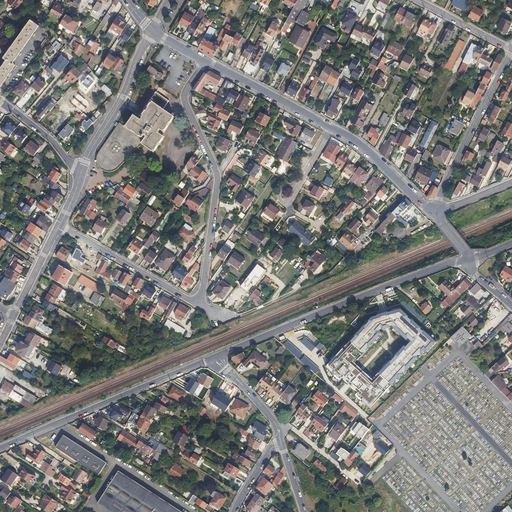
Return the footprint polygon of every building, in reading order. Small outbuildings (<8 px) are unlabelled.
[(7,0),(7,1),(16,8),(22,0),(7,0)] [(87,9),(90,11),(92,8),(96,3),(92,0),(87,9)] [(205,1),(204,0),(202,5),(208,8),(209,6),(210,4),(205,1)] [(288,17),(292,19),(296,21),(304,25),(310,14),(302,10),(307,0),(296,0),(293,8),(288,16),(288,17)] [(379,0),(378,4),(385,8),(389,0),(379,0)] [(465,0),(453,0),(451,4),(465,10),(469,2),(465,0)] [(92,8),(97,11),(102,4),(97,1),(96,3),(92,8)] [(55,3),(49,13),(59,19),(64,10),(59,6),(55,3)] [(474,6),(469,16),(478,20),(483,10),(484,7),(477,3),(475,6),(474,6)] [(90,11),(88,15),(93,18),(97,11),(92,8),(90,11)] [(400,8),(399,10),(394,18),(401,22),(407,12),(400,8)] [(356,27),(356,25),(354,24),(357,17),(353,15),(353,13),(354,11),(350,9),(341,26),(353,32),(356,27)] [(190,31),(194,34),(204,15),(205,13),(202,11),(197,19),(190,31)] [(180,22),(189,27),(195,17),(185,12),(180,22)] [(407,12),(401,22),(410,27),(416,16),(407,12)] [(107,13),(102,20),(106,22),(108,18),(110,16),(107,13)] [(66,14),(60,23),(72,31),(72,32),(74,33),(78,27),(76,25),(78,22),(66,14)] [(204,15),(194,34),(199,36),(201,32),(202,33),(206,25),(209,27),(210,26),(213,20),(204,15)] [(127,23),(117,17),(108,31),(118,37),(127,23)] [(284,25),(281,30),(285,32),(292,19),(288,17),(284,25)] [(496,27),(500,30),(506,19),(501,17),(496,27)] [(7,59),(0,67),(0,82),(2,84),(15,64),(13,62),(39,25),(30,19),(4,57),(7,59)] [(419,30),(427,34),(433,22),(425,19),(419,30)] [(506,19),(500,30),(505,32),(511,21),(506,19)] [(279,34),(281,30),(278,28),(280,24),(273,20),(266,32),(274,36),(274,35),(278,36),(279,34)] [(427,34),(420,47),(422,48),(425,42),(425,40),(427,37),(430,38),(437,24),(433,22),(427,34)] [(209,27),(198,47),(214,56),(223,39),(228,30),(230,26),(230,25),(228,24),(225,30),(223,29),(218,39),(216,38),(214,43),(209,40),(215,29),(210,26),(209,27)] [(444,27),(437,41),(445,45),(454,28),(449,25),(447,28),(444,27)] [(310,33),(297,26),(289,40),(295,43),(295,46),(298,47),(300,46),(303,40),(305,41),(310,33)] [(363,34),(373,39),(377,31),(368,26),(365,31),(363,34)] [(353,32),(350,38),(353,40),(355,37),(360,40),(363,34),(365,31),(359,28),(356,27),(353,32)] [(336,35),(323,28),(315,43),(319,45),(318,47),(323,49),(325,45),(322,43),(325,37),(333,41),(336,35)] [(229,42),(231,43),(234,37),(230,35),(231,32),(228,30),(223,39),(224,39),(220,47),(225,50),(229,42)] [(232,42),(238,46),(242,37),(243,36),(237,33),(232,42)] [(74,51),(79,56),(83,51),(81,50),(84,46),(79,44),(81,41),(77,37),(74,41),(73,42),(72,44),(76,47),(74,51)] [(242,37),(238,46),(241,48),(246,39),(242,37)] [(92,39),(87,47),(94,51),(99,44),(92,39)] [(259,39),(255,47),(257,49),(251,60),(257,63),(264,50),(260,48),(259,47),(262,41),(259,39)] [(458,39),(445,65),(450,68),(464,42),(458,39)] [(380,44),(375,41),(370,52),(379,57),(385,45),(382,43),(382,44),(380,44)] [(403,47),(391,41),(390,44),(402,50),(403,47)] [(247,43),(242,54),(249,58),(255,47),(247,43)] [(458,71),(464,74),(473,57),(473,55),(478,46),(472,43),(458,71)] [(389,45),(386,50),(398,56),(401,51),(389,45)] [(479,60),(480,58),(482,54),(484,49),(478,46),(473,55),(473,57),(479,60)] [(70,60),(60,53),(47,71),(58,78),(70,60)] [(109,63),(111,65),(116,58),(109,53),(105,60),(106,60),(105,61),(108,62),(107,64),(108,64),(109,63)] [(400,65),(408,69),(414,58),(406,54),(400,65)] [(486,56),(482,54),(480,58),(479,60),(478,61),(489,67),(489,66),(491,63),(493,59),(489,57),(489,56),(489,55),(488,55),(487,55),(486,55),(486,56)] [(489,67),(487,71),(494,75),(503,58),(498,55),(497,55),(496,55),(493,61),(494,62),(491,68),(490,67),(489,66),(489,67)] [(116,58),(111,65),(117,69),(116,71),(118,72),(119,70),(122,72),(126,65),(122,63),(124,60),(117,56),(116,58)] [(270,69),(275,60),(267,56),(261,67),(265,69),(266,67),(270,69)] [(351,56),(346,64),(354,69),(351,75),(355,77),(355,78),(359,79),(365,67),(359,64),(360,61),(351,56)] [(423,57),(412,76),(416,78),(416,77),(426,82),(433,68),(423,63),(426,58),(423,57)] [(379,63),(377,67),(384,71),(387,66),(383,64),(385,60),(382,58),(380,63),(379,63)] [(379,63),(372,59),(370,63),(377,67),(379,63)] [(282,61),(277,71),(281,73),(282,72),(287,75),(292,66),(282,61)] [(325,80),(327,81),(333,70),(333,69),(332,68),(325,65),(319,77),(325,80)] [(66,75),(69,77),(77,68),(74,66),(66,75)] [(150,66),(147,70),(160,79),(163,75),(150,66)] [(77,68),(69,77),(75,82),(79,77),(82,73),(77,68)] [(92,70),(89,75),(95,80),(98,77),(92,70)] [(333,70),(327,81),(335,85),(341,74),(333,70)] [(79,77),(83,81),(89,75),(87,73),(84,71),(82,73),(79,77)] [(487,71),(481,82),(483,83),(487,85),(489,81),(488,80),(490,77),(492,78),(494,75),(487,71)] [(199,80),(193,90),(203,95),(218,102),(223,105),(228,97),(230,93),(231,90),(234,85),(227,80),(223,87),(229,91),(224,100),(202,89),(207,79),(214,82),(214,84),(217,86),(222,78),(210,72),(204,73),(199,80)] [(378,72),(372,83),(382,88),(385,83),(381,81),(384,75),(378,72)] [(89,75),(83,81),(81,84),(88,89),(95,80),(89,75)] [(46,83),(38,77),(32,85),(40,92),(46,83)] [(14,91),(22,97),(30,87),(23,80),(14,91)] [(286,93),(296,98),(300,90),(299,90),(300,88),(300,87),(291,82),(286,93)] [(345,82),(341,90),(350,95),(354,87),(345,82)] [(409,82),(403,94),(410,97),(416,86),(409,82)] [(476,93),(481,95),(485,85),(482,84),(483,83),(481,82),(476,93)] [(108,94),(111,89),(105,84),(101,88),(108,94)] [(500,99),(505,101),(511,88),(508,86),(505,92),(503,91),(500,99)] [(300,98),(306,101),(311,92),(305,88),(300,98)] [(357,88),(352,97),(359,100),(364,92),(357,88)] [(230,93),(228,97),(236,101),(240,95),(231,90),(230,93)] [(475,94),(468,90),(465,95),(462,94),(458,101),(462,102),(463,101),(466,103),(470,105),(475,94)] [(142,144),(144,146),(154,152),(164,137),(158,133),(160,130),(164,132),(175,117),(163,109),(169,101),(156,92),(149,101),(139,116),(137,118),(134,115),(126,127),(144,140),(142,144)] [(480,100),(481,101),(483,97),(481,95),(476,93),(475,94),(470,105),(470,106),(473,108),(474,106),(477,101),(479,101),(480,100)] [(240,95),(234,107),(244,111),(250,99),(240,95)] [(335,98),(327,114),(332,117),(334,113),(336,115),(338,111),(336,110),(337,107),(338,108),(341,101),(335,98)] [(62,99),(58,104),(62,108),(66,102),(62,99)] [(50,100),(38,115),(41,117),(48,109),(50,111),(55,105),(50,100)] [(362,101),(356,112),(363,116),(366,110),(369,112),(372,106),(362,101)] [(219,117),(222,119),(227,121),(231,112),(222,108),(223,105),(218,102),(215,109),(218,111),(221,112),(219,117)] [(402,113),(411,118),(412,116),(417,106),(412,103),(411,106),(407,104),(402,113)] [(487,124),(492,126),(501,109),(496,106),(488,121),(489,121),(487,124)] [(103,170),(104,171),(107,172),(110,172),(111,172),(113,172),(115,171),(117,170),(119,168),(125,161),(137,149),(142,144),(144,140),(126,127),(134,115),(137,118),(139,116),(131,110),(121,124),(119,123),(116,128),(108,139),(107,141),(99,151),(99,152),(98,153),(98,154),(97,156),(97,157),(97,159),(97,162),(98,164),(98,166),(100,168),(101,169),(103,170)] [(363,116),(356,112),(350,124),(360,129),(363,124),(360,122),(363,116)] [(380,122),(378,125),(383,128),(390,115),(384,112),(379,121),(380,122)] [(81,116),(85,119),(87,121),(89,119),(84,113),(81,116)] [(260,113),(256,121),(266,127),(270,118),(260,113)] [(216,116),(211,114),(208,119),(212,121),(209,127),(216,131),(222,119),(219,117),(216,116)] [(83,127),(87,130),(89,127),(93,123),(89,119),(87,121),(85,119),(82,123),(85,125),(83,127)] [(455,119),(450,131),(458,135),(464,124),(455,119)] [(293,130),(299,133),(302,127),(287,120),(285,124),(294,128),(293,130)] [(406,128),(418,136),(423,127),(411,120),(406,128)] [(231,123),(227,132),(231,135),(233,130),(240,133),(243,127),(232,121),(231,123)] [(404,121),(400,129),(404,131),(407,125),(408,123),(404,121)] [(421,145),(427,148),(439,124),(433,121),(421,145)] [(9,122),(3,130),(11,135),(17,128),(9,122)] [(511,124),(507,122),(501,133),(509,137),(510,135),(511,132),(511,131),(511,130),(511,124)] [(67,124),(59,134),(64,138),(67,135),(68,137),(72,133),(71,132),(73,129),(67,124)] [(372,126),(367,135),(372,137),(370,141),(375,143),(377,139),(376,138),(378,135),(377,134),(377,133),(378,133),(380,129),(377,127),(376,129),(372,126)] [(305,128),(300,137),(310,143),(315,134),(305,128)] [(476,142),(482,145),(487,137),(490,131),(483,128),(476,142)] [(382,145),(378,151),(387,157),(393,147),(390,146),(390,145),(392,141),(398,143),(398,144),(404,134),(403,133),(404,131),(400,129),(396,137),(390,135),(383,146),(382,145)] [(250,144),(254,146),(257,143),(261,136),(250,130),(246,136),(252,140),(250,144)] [(280,159),(283,161),(285,161),(288,163),(298,143),(294,141),(287,137),(286,138),(279,134),(277,137),(285,141),(276,157),(280,159)] [(398,144),(398,143),(398,144),(402,146),(400,151),(404,154),(412,138),(405,135),(404,134),(398,144)] [(224,138),(221,137),(217,147),(226,151),(230,141),(224,138)] [(496,155),(497,155),(499,151),(500,152),(504,144),(497,140),(491,152),(496,155)] [(16,148),(7,141),(3,147),(4,147),(2,150),(11,156),(16,148)] [(31,141),(25,149),(34,155),(40,148),(31,141)] [(336,162),(339,157),(336,156),(341,148),(331,142),(326,151),(327,151),(324,156),(336,162)] [(440,146),(435,157),(445,162),(451,151),(440,146)] [(478,154),(484,156),(487,150),(481,147),(480,150),(478,154)] [(409,148),(405,158),(413,162),(415,158),(418,153),(409,148)] [(467,150),(464,156),(471,160),(474,154),(467,150)] [(260,157),(257,161),(266,167),(272,157),(264,151),(260,157)] [(348,158),(341,153),(339,157),(336,162),(335,163),(342,167),(348,158)] [(34,160),(40,164),(43,160),(37,155),(34,160)] [(511,161),(502,156),(498,166),(505,169),(506,167),(508,168),(511,161)] [(185,167),(191,171),(194,166),(196,167),(199,161),(192,157),(185,167)] [(40,164),(40,165),(36,169),(38,170),(46,160),(44,159),(43,160),(40,164)] [(40,165),(34,161),(30,167),(35,170),(36,170),(36,169),(40,165)] [(483,169),(481,174),(485,176),(492,163),(487,161),(483,169)] [(350,162),(343,171),(352,178),(358,168),(350,162)] [(247,173),(251,175),(257,179),(264,169),(255,163),(250,170),(249,169),(247,173)] [(191,171),(189,173),(201,182),(206,174),(196,167),(194,166),(191,171)] [(421,166),(417,176),(422,179),(421,180),(427,183),(432,172),(421,166)] [(48,178),(52,180),(56,183),(62,175),(57,172),(59,170),(59,169),(56,167),(55,168),(48,178)] [(352,178),(351,179),(360,185),(368,173),(359,168),(358,168),(352,178)] [(474,175),(470,182),(478,186),(483,178),(480,176),(480,175),(481,174),(483,169),(480,168),(476,175),(474,174),(474,175)] [(138,171),(134,177),(139,181),(143,175),(138,171)] [(465,171),(464,174),(461,180),(466,182),(467,181),(468,182),(470,183),(470,182),(474,175),(472,174),(468,173),(465,171)] [(41,173),(37,180),(49,187),(50,186),(56,190),(59,185),(56,183),(52,180),(48,178),(41,173)] [(232,176),(228,183),(233,186),(231,189),(235,192),(242,182),(232,176)] [(327,176),(324,182),(331,186),(334,180),(327,176)] [(375,185),(378,188),(384,181),(378,177),(376,179),(373,177),(369,183),(374,187),(375,185)] [(435,180),(428,194),(426,199),(434,197),(441,183),(435,180)] [(130,200),(133,202),(137,205),(140,201),(135,198),(139,192),(140,192),(143,189),(148,193),(147,196),(148,197),(153,190),(140,182),(138,185),(139,187),(137,190),(130,200)] [(462,185),(464,186),(465,184),(460,182),(452,196),(454,197),(455,197),(456,195),(457,195),(462,185)] [(115,196),(127,203),(130,200),(137,190),(129,185),(124,192),(120,189),(115,196)] [(316,185),(311,194),(318,198),(324,189),(316,185)] [(388,190),(384,186),(377,194),(381,197),(381,198),(384,201),(388,196),(385,193),(388,190)] [(182,197),(178,195),(174,202),(180,207),(189,194),(188,191),(187,190),(184,194),(182,197)] [(244,191),(238,201),(247,207),(253,197),(244,191)] [(48,195),(45,198),(54,204),(56,201),(59,203),(63,197),(56,192),(52,198),(48,195)] [(154,194),(148,203),(151,205),(157,196),(154,194)] [(191,197),(186,203),(189,205),(190,204),(198,210),(203,202),(195,197),(193,199),(191,197)] [(45,198),(44,202),(50,206),(52,207),(54,204),(45,198)] [(404,211),(412,203),(406,198),(394,211),(392,213),(395,216),(398,213),(400,214),(403,211),(404,211)] [(83,208),(81,213),(84,215),(87,210),(87,209),(92,201),(88,199),(84,208),(83,208)] [(349,199),(346,203),(347,204),(341,211),(342,211),(337,217),(340,220),(347,212),(348,213),(351,211),(349,209),(354,204),(349,199)] [(44,202),(41,200),(39,204),(35,201),(33,204),(44,212),(45,212),(50,206),(44,202)] [(93,200),(85,214),(94,219),(97,214),(93,212),(98,203),(93,200)] [(127,204),(123,209),(124,210),(118,218),(119,219),(118,220),(120,222),(121,220),(125,223),(131,215),(127,212),(133,202),(130,200),(127,203),(127,204)] [(307,201),(304,207),(311,212),(315,205),(307,201)] [(23,202),(18,210),(26,216),(32,208),(23,202)] [(270,203),(264,212),(274,219),(280,210),(270,203)] [(148,207),(141,218),(152,226),(159,215),(148,207)] [(371,221),(374,223),(379,218),(371,210),(366,216),(366,217),(364,220),(368,224),(371,221)] [(34,221),(32,223),(43,230),(46,232),(53,223),(48,220),(51,216),(45,212),(44,212),(42,216),(43,217),(38,224),(34,221)] [(395,216),(392,213),(381,224),(385,228),(395,217),(395,216)] [(357,218),(355,219),(348,227),(354,232),(362,223),(357,218)] [(99,219),(94,229),(102,233),(107,224),(99,219)] [(224,227),(222,229),(228,233),(234,225),(228,221),(224,227)] [(288,230),(299,238),(306,230),(296,221),(288,230)] [(32,223),(27,230),(28,230),(37,236),(38,238),(43,230),(32,223)] [(184,227),(178,234),(189,242),(194,234),(190,231),(192,229),(186,224),(184,227)] [(254,229),(247,238),(259,246),(265,237),(254,229)] [(28,230),(23,238),(32,244),(37,236),(28,230)] [(306,230),(299,238),(308,247),(315,238),(306,230)] [(144,245),(144,246),(148,248),(154,239),(157,241),(161,236),(154,231),(151,235),(144,245)] [(349,247),(352,250),(357,244),(354,242),(356,240),(353,237),(352,238),(350,235),(347,233),(340,240),(348,248),(349,247)] [(366,236),(345,258),(348,261),(360,249),(369,239),(366,236)] [(135,238),(128,247),(138,254),(144,246),(144,245),(135,238)] [(225,245),(232,250),(237,243),(229,238),(225,245)] [(24,240),(20,246),(27,251),(31,245),(24,240)] [(12,241),(10,243),(18,249),(20,246),(12,241)] [(218,254),(225,259),(232,250),(225,245),(218,254)] [(62,247),(57,256),(64,261),(69,252),(62,247)] [(186,257),(185,257),(183,260),(189,264),(191,261),(189,259),(196,249),(193,247),(186,257)] [(277,247),(270,255),(277,261),(284,252),(277,247)] [(102,256),(89,248),(87,251),(97,257),(97,258),(94,263),(98,266),(101,260),(101,259),(102,256)] [(166,250),(156,263),(166,270),(175,257),(166,250)] [(316,262),(311,268),(314,272),(327,258),(317,250),(311,258),(316,262)] [(150,251),(145,259),(152,264),(157,256),(150,251)] [(235,252),(228,261),(238,268),(245,259),(235,252)] [(74,253),(71,258),(75,260),(77,260),(83,263),(96,270),(97,268),(98,266),(94,263),(87,260),(76,254),(74,253)] [(13,261),(14,261),(21,265),(23,261),(16,257),(13,261)] [(97,268),(96,270),(95,272),(104,278),(108,280),(110,275),(105,272),(107,267),(106,267),(108,264),(103,261),(101,260),(98,266),(97,268)] [(14,261),(10,268),(20,274),(24,267),(21,265),(14,261)] [(187,275),(185,278),(183,282),(182,283),(184,284),(183,285),(185,286),(185,285),(187,286),(190,288),(194,282),(189,278),(190,277),(195,270),(196,271),(198,268),(199,265),(196,263),(192,268),(187,275)] [(60,265),(53,278),(65,286),(72,273),(60,265)] [(500,274),(505,277),(506,278),(506,279),(510,282),(511,278),(511,269),(505,265),(500,274)] [(18,279),(20,275),(20,274),(10,268),(9,267),(4,276),(15,283),(18,279)] [(177,268),(172,274),(183,282),(185,278),(187,275),(179,269),(177,268)] [(116,270),(112,277),(117,280),(121,272),(116,270)] [(125,273),(120,282),(125,285),(131,276),(125,273)] [(1,274),(0,276),(0,294),(3,296),(2,297),(6,300),(10,295),(12,296),(17,285),(15,283),(4,276),(1,274)] [(100,285),(82,275),(78,281),(96,291),(100,285)] [(138,277),(134,284),(140,288),(144,281),(138,277)] [(471,283),(466,278),(454,289),(447,296),(441,302),(442,304),(440,305),(444,309),(471,283)] [(447,296),(454,289),(451,285),(450,285),(445,280),(438,286),(447,296)] [(222,281),(214,293),(223,299),(231,287),(222,281)] [(265,290),(272,296),(275,293),(277,290),(269,284),(268,283),(265,287),(266,289),(265,290)] [(474,295),(481,287),(477,283),(467,293),(471,296),(473,294),(474,295)] [(49,293),(49,294),(57,298),(57,299),(63,289),(54,284),(52,289),(49,293)] [(156,291),(148,285),(143,293),(151,298),(156,291)] [(118,302),(117,305),(121,307),(128,297),(116,289),(110,298),(115,301),(118,302)] [(130,289),(128,293),(138,299),(141,296),(130,289)] [(256,289),(250,296),(254,300),(254,301),(256,303),(255,304),(257,306),(260,304),(259,302),(259,301),(261,299),(259,297),(259,296),(261,293),(256,289)] [(102,296),(96,292),(90,301),(98,305),(100,301),(99,300),(102,296)] [(49,294),(45,300),(53,304),(57,298),(49,294)] [(159,305),(167,309),(168,307),(171,301),(164,297),(159,305)] [(480,309),(480,308),(475,303),(476,302),(473,299),(472,300),(469,297),(464,302),(466,304),(461,309),(466,315),(472,310),(475,314),(475,313),(480,309)] [(81,300),(77,298),(72,307),(75,309),(81,300)] [(166,319),(162,325),(164,326),(168,319),(170,316),(169,316),(170,313),(171,313),(173,309),(174,310),(177,304),(172,301),(171,301),(168,307),(169,307),(166,314),(167,315),(165,318),(166,319)] [(431,308),(426,303),(420,308),(425,313),(431,308)] [(181,304),(175,314),(177,316),(176,317),(182,320),(183,318),(184,319),(189,309),(181,304)] [(34,306),(29,316),(38,321),(42,323),(44,318),(41,316),(44,311),(34,306)] [(156,308),(152,306),(148,312),(145,310),(144,309),(140,315),(149,320),(156,308)] [(368,408),(422,351),(424,353),(434,341),(398,307),(367,317),(322,365),(337,378),(339,376),(356,391),(353,395),(368,408)] [(508,321),(511,317),(511,314),(511,313),(505,319),(505,320),(494,331),(496,333),(508,321)] [(28,315),(24,323),(34,328),(36,323),(38,321),(29,316),(28,315)] [(479,322),(473,316),(465,324),(469,328),(470,327),(472,329),(479,322)] [(168,319),(164,326),(177,334),(181,336),(185,330),(168,319)] [(42,323),(38,321),(36,323),(39,325),(38,326),(51,333),(53,329),(42,323)] [(511,330),(511,325),(508,321),(496,333),(494,335),(495,336),(496,335),(497,336),(501,333),(502,335),(504,333),(508,337),(511,335),(509,333),(511,330)] [(453,335),(450,338),(459,347),(467,339),(470,336),(462,326),(453,335)] [(156,332),(168,339),(172,333),(167,330),(165,333),(158,329),(156,332)] [(30,331),(25,341),(27,342),(35,347),(36,347),(41,337),(33,333),(30,331)] [(484,342),(485,344),(492,337),(490,335),(484,342)] [(107,337),(104,343),(113,348),(117,342),(107,337)] [(303,337),(299,341),(311,352),(315,347),(303,337)] [(467,339),(459,347),(470,359),(485,344),(484,342),(481,344),(478,342),(473,346),(467,339)] [(286,340),(282,345),(298,358),(302,354),(286,340)] [(21,342),(16,351),(19,352),(19,353),(24,357),(25,355),(29,358),(35,347),(27,342),(25,341),(24,344),(21,342)] [(320,343),(316,347),(324,355),(328,350),(320,343)] [(279,356),(285,350),(278,344),(273,350),(279,356)] [(120,345),(118,351),(125,353),(127,348),(120,345)] [(505,387),(506,386),(497,376),(497,377),(492,372),(494,371),(495,372),(498,370),(500,372),(511,361),(511,349),(485,374),(498,388),(501,391),(505,387)] [(269,362),(255,350),(243,364),(247,367),(251,363),(260,370),(263,366),(265,367),(269,362)] [(7,360),(19,367),(23,360),(18,358),(11,353),(7,360)] [(244,355),(243,353),(233,357),(232,359),(236,363),(244,355)] [(303,355),(299,360),(315,374),(319,369),(303,355)] [(1,356),(0,356),(0,360),(15,369),(16,368),(19,369),(20,367),(19,367),(7,360),(1,356)] [(62,367),(52,361),(48,368),(49,368),(47,370),(57,375),(62,367)] [(267,372),(264,375),(274,383),(275,382),(277,380),(267,372)] [(213,379),(203,373),(200,378),(198,377),(196,381),(207,388),(213,379)] [(264,375),(258,383),(268,391),(274,383),(264,375)] [(3,380),(0,385),(0,390),(8,396),(14,386),(13,386),(3,380)] [(277,380),(275,382),(285,391),(287,387),(277,380)] [(268,391),(266,393),(273,399),(276,401),(277,400),(279,397),(285,391),(275,382),(274,383),(268,391)] [(19,402),(29,408),(35,396),(14,383),(13,386),(14,386),(8,396),(19,402)] [(187,394),(174,386),(169,395),(182,402),(187,394)] [(285,391),(279,397),(287,403),(296,392),(289,386),(287,387),(285,391)] [(307,389),(304,387),(298,395),(300,396),(301,394),(302,395),(307,389)] [(511,391),(510,393),(505,387),(501,391),(511,402),(511,391)] [(322,408),(328,400),(320,394),(321,393),(317,390),(311,399),(313,401),(322,408)] [(341,405),(344,401),(334,394),(332,397),(341,405)] [(171,400),(169,398),(169,399),(163,395),(159,402),(164,405),(168,399),(171,401),(171,400)] [(298,395),(291,403),(295,406),(302,399),(298,395)] [(249,407),(234,398),(230,404),(233,406),(230,410),(243,418),(249,407)] [(346,409),(349,405),(345,402),(344,401),(341,405),(339,408),(344,412),(346,409)] [(157,402),(154,408),(157,410),(164,414),(167,408),(166,407),(157,402)] [(303,404),(297,411),(301,414),(299,416),(306,421),(310,415),(304,410),(307,407),(303,404)] [(355,417),(358,412),(350,405),(349,404),(349,405),(346,409),(355,417)] [(154,408),(150,405),(142,418),(151,423),(152,424),(154,421),(151,419),(157,410),(154,408)] [(130,419),(133,413),(131,412),(131,413),(125,409),(125,408),(121,406),(119,410),(121,411),(120,412),(122,413),(121,415),(129,420),(130,419)] [(102,411),(100,413),(111,419),(113,416),(102,411)] [(133,413),(130,419),(138,424),(142,418),(134,413),(133,413)] [(317,430),(321,433),(327,425),(315,416),(311,423),(315,426),(318,429),(317,430)] [(104,429),(105,426),(108,421),(100,417),(96,425),(104,429)] [(151,423),(142,418),(138,424),(137,425),(146,430),(151,423)] [(254,436),(262,440),(266,433),(265,431),(267,428),(256,422),(252,429),(256,432),(254,436)] [(326,436),(336,442),(346,430),(336,422),(326,436)] [(355,422),(350,429),(356,433),(362,425),(359,422),(358,424),(355,422)] [(83,424),(78,430),(92,439),(97,432),(92,429),(83,424)] [(309,425),(305,436),(309,437),(313,426),(309,425)] [(362,425),(356,433),(362,438),(368,430),(368,429),(362,425)] [(363,469),(369,474),(375,467),(394,445),(372,425),(368,429),(368,430),(384,445),(363,469)] [(140,440),(123,429),(118,438),(121,440),(122,438),(136,446),(140,440)] [(183,447),(189,436),(184,433),(180,431),(173,442),(183,447)] [(106,463),(64,435),(56,447),(98,475),(106,463)] [(156,448),(159,443),(153,439),(152,438),(149,443),(156,448)] [(153,448),(140,440),(136,446),(144,450),(143,452),(146,454),(147,452),(149,453),(153,448)] [(248,445),(257,451),(261,444),(253,440),(252,443),(250,442),(248,445)] [(359,442),(353,450),(359,454),(360,455),(366,447),(359,442)] [(161,454),(165,447),(159,443),(156,448),(155,450),(158,452),(161,454)] [(294,451),(304,460),(310,453),(300,444),(294,451)] [(240,456),(248,460),(250,456),(249,455),(250,454),(253,456),(256,451),(249,447),(245,453),(243,452),(240,456)] [(155,457),(158,452),(155,450),(153,448),(149,453),(155,457)] [(345,460),(349,454),(341,448),(337,453),(345,460)] [(47,454),(39,449),(34,456),(42,461),(47,454)] [(194,454),(187,450),(183,456),(189,460),(196,464),(201,457),(194,453),(194,454)] [(345,460),(343,462),(348,465),(355,457),(356,458),(359,454),(353,450),(349,454),(345,460)] [(156,463),(161,454),(158,452),(155,457),(152,461),(156,463)] [(34,456),(31,454),(30,453),(28,457),(40,464),(42,461),(34,456)] [(248,466),(251,462),(248,460),(240,456),(235,453),(232,458),(248,466)] [(310,453),(304,460),(309,464),(315,457),(310,453)] [(321,462),(318,460),(315,464),(323,471),(326,468),(320,463),(321,462)] [(44,464),(40,469),(45,472),(49,468),(44,464)] [(224,471),(230,474),(235,477),(239,470),(229,464),(224,471)] [(183,469),(177,465),(173,472),(176,474),(175,476),(178,478),(180,476),(183,478),(186,473),(182,470),(183,469)] [(269,465),(264,471),(270,476),(274,469),(269,465)] [(49,468),(45,472),(51,476),(53,477),(56,473),(52,470),(53,468),(49,466),(49,468)] [(9,468),(7,467),(0,476),(0,479),(0,480),(9,468)] [(285,473),(283,467),(274,479),(271,483),(273,485),(278,489),(280,491),(281,489),(276,485),(285,473)] [(9,468),(0,480),(10,486),(18,475),(9,468)] [(31,484),(34,486),(37,482),(34,480),(37,476),(25,468),(23,472),(20,476),(21,477),(31,484)] [(85,472),(79,468),(75,474),(76,474),(84,479),(87,474),(85,472)] [(168,511),(167,511),(171,505),(162,499),(119,471),(97,503),(110,511),(168,511)] [(236,478),(235,477),(230,474),(224,471),(222,475),(233,482),(236,478)] [(71,480),(60,474),(59,476),(60,477),(58,480),(64,485),(66,486),(67,486),(69,482),(71,480)] [(76,474),(72,479),(80,484),(84,479),(76,474)] [(271,483),(264,478),(257,487),(265,494),(273,485),(271,483)] [(339,490),(347,482),(343,478),(341,480),(340,479),(338,482),(339,483),(336,486),(339,490)] [(73,485),(69,482),(67,486),(74,491),(76,488),(72,486),(73,485)] [(6,499),(9,494),(10,493),(10,492),(0,485),(0,487),(1,489),(1,490),(0,490),(0,494),(4,497),(6,499)] [(74,491),(67,486),(66,486),(63,490),(65,491),(61,498),(70,504),(77,493),(74,491)] [(214,508),(218,511),(226,499),(217,493),(214,497),(209,505),(214,508)] [(257,493),(252,500),(253,501),(259,506),(265,499),(257,493)] [(59,503),(48,495),(45,494),(43,498),(45,500),(43,503),(42,503),(39,507),(46,511),(50,511),(54,507),(56,508),(59,503)] [(187,501),(192,504),(194,502),(208,511),(211,511),(214,508),(209,505),(192,494),(187,501)] [(21,503),(22,501),(16,497),(13,500),(10,498),(7,502),(10,504),(9,505),(11,506),(12,505),(15,508),(20,502),(21,503)] [(259,506),(253,501),(246,509),(250,511),(255,511),(260,507),(259,506)]
